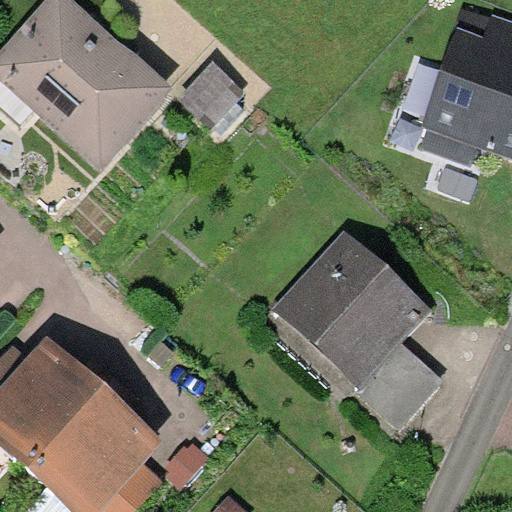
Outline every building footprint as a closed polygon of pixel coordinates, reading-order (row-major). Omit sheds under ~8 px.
[(110,36),(69,0),(50,0),(0,56),(0,85),(101,175),(174,93),(110,36)] [(471,170),(479,148),(511,159),(511,24),(491,17),(482,43),(456,34),(421,130),(429,133),(422,152),(471,170)] [(210,131),(245,94),(215,66),(180,102),(210,131)] [(478,180),(445,168),(437,192),(470,203),(478,180)] [(347,236),(275,314),(400,427),(442,381),(402,344),(431,312),(395,280),(347,236)] [(0,361),(0,399),(36,359),(17,342),(0,361)] [(0,399),(0,450),(66,511),(105,511),(147,466),(164,447),(116,404),(98,388),(49,345),(36,359),(0,399)] [(167,478),(182,492),(211,459),(195,444),(189,450),(186,447),(167,469),(171,473),(167,478)] [(147,466),(105,511),(139,511),(166,484),(147,466)] [(247,511),(229,497),(217,511),(247,511)]
